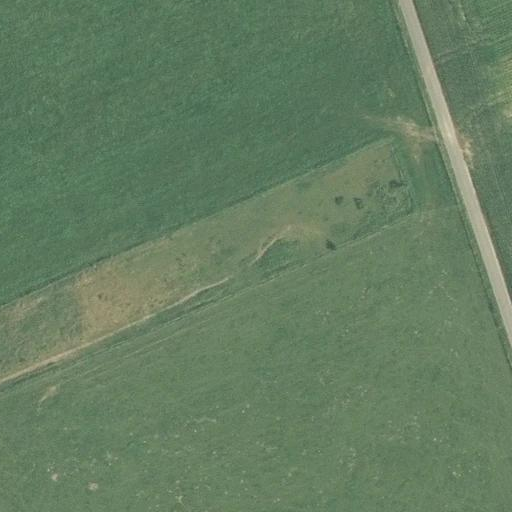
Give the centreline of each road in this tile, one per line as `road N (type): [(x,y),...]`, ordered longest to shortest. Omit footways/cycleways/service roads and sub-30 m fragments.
road 1 (track): [(444,125),(0,319)]
road 2 (track): [(402,0),(511,333)]
